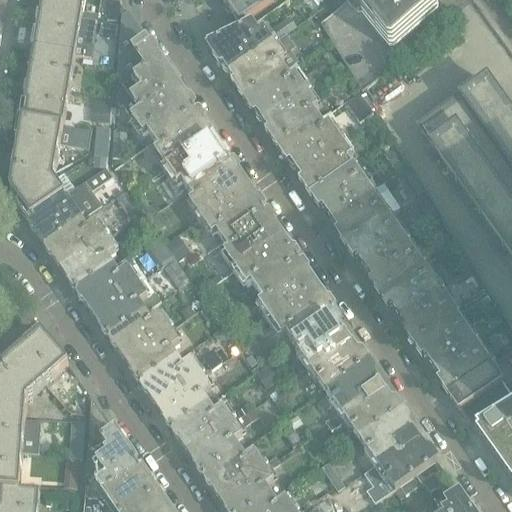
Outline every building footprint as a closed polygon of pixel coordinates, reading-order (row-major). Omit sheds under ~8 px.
[(75,60),(82,19),(85,0),(42,0),(39,22),(36,39),(33,39),(30,53),(75,60)] [(221,0),(228,9),(241,0),(221,0)] [(239,26),(273,3),(270,0),(241,0),(228,9),(239,26)] [(438,10),(429,0),(351,0),(351,1),(362,13),(361,18),(389,51),(393,52),(438,15),(438,10)] [(118,24),(121,8),(120,6),(120,4),(109,3),(106,23),(118,24)] [(135,29),(127,17),(122,21),(120,39),(135,29)] [(297,31),(289,20),(275,29),(283,41),(297,31)] [(245,104),(287,75),(279,64),(284,60),(265,34),(261,37),(253,26),(207,49),(208,50),(224,74),(228,75),(230,77),(231,79),(231,81),(230,83),(245,104)] [(118,65),(147,46),(135,29),(120,39),(118,65)] [(125,89),(160,65),(147,46),(118,65),(117,72),(117,79),(125,89)] [(300,66),(319,53),(316,47),(311,46),(297,56),(296,61),(300,66)] [(64,128),(70,89),(75,60),(30,53),(28,65),(31,66),(29,83),(24,111),(21,110),(18,124),(63,131),(64,128)] [(195,116),(178,90),(160,65),(125,89),(116,98),(115,100),(120,105),(115,109),(113,135),(133,121),(143,136),(148,132),(156,143),(195,116)] [(326,84),(317,72),(304,82),(312,94),(326,84)] [(279,153),(320,124),(312,113),(318,109),(298,81),(293,85),(287,75),(245,104),(258,123),(262,123),(265,128),(264,131),(279,153)] [(511,119),(487,85),(420,132),(432,148),(431,148),(501,245),(511,260),(511,119)] [(373,117),(361,99),(346,109),(359,127),(373,117)] [(109,127),(111,104),(92,103),(90,126),(93,126),(109,127)] [(229,165),(212,141),(195,116),(156,143),(164,154),(158,158),(177,186),(183,183),(190,193),(229,165)] [(54,185),(58,162),(61,146),(63,131),(18,124),(16,136),(19,137),(10,194),(22,212),(20,214),(28,226),(65,201),(54,185)] [(355,174),(347,162),(352,159),(332,129),(327,133),(320,124),(279,153),(292,171),(296,172),(299,176),(298,180),(313,202),(355,174)] [(92,134),(64,128),(63,131),(61,146),(88,151),(92,134)] [(106,162),(109,134),(96,133),(94,161),(99,161),(106,162)] [(126,149),(127,136),(113,135),(112,147),(126,149)] [(350,146),(358,140),(355,135),(347,141),(350,146)] [(125,162),(126,149),(112,147),(111,161),(125,162)] [(264,216),(246,190),(229,165),(190,193),(197,202),(191,206),(212,237),(217,233),(225,244),(264,216)] [(424,195),(409,170),(401,175),(417,200),(424,195)] [(387,221),(370,197),(355,174),(313,202),(320,212),(323,210),(341,235),(338,238),(346,249),(387,221)] [(374,194),(381,189),(379,186),(372,191),(374,194)] [(115,257),(94,226),(87,231),(80,222),(99,209),(99,207),(84,187),(65,201),(28,226),(76,296),(114,270),(108,262),(115,257)] [(141,214),(130,197),(127,193),(116,202),(130,223),(141,214)] [(440,221),(427,199),(417,206),(430,227),(440,221)] [(147,223),(161,213),(156,206),(150,210),(142,216),(147,223)] [(169,227),(161,215),(149,223),(157,235),(169,227)] [(136,233),(149,225),(147,223),(142,216),(131,224),(136,233)] [(299,267),(282,241),(264,216),(225,244),(231,253),(226,257),(246,286),(251,282),(259,294),(299,267)] [(380,299),(421,270),(387,221),(346,249),(354,261),(357,259),(375,285),(372,287),(380,299)] [(404,245),(412,240),(410,237),(402,243),(404,245)] [(159,274),(164,271),(175,264),(174,261),(165,248),(158,239),(150,245),(142,250),(159,274)] [(190,257),(178,240),(166,248),(178,265),(190,257)] [(406,248),(414,242),(412,240),(404,245),(406,248)] [(454,254),(444,261),(454,275),(464,268),(454,254)] [(190,285),(182,273),(176,265),(165,272),(179,293),(190,285)] [(334,316),(317,292),(299,267),(259,294),(267,304),(261,308),(281,337),(287,334),(294,344),(334,316)] [(147,303),(136,287),(127,274),(120,278),(114,270),(76,296),(108,342),(145,316),(146,317),(160,307),(154,298),(147,303)] [(414,347),(455,319),(421,270),(380,299),(388,311),(391,308),(409,334),(406,336),(414,347)] [(199,299),(221,283),(217,278),(210,283),(206,279),(192,288),(199,299)] [(438,295),(451,286),(449,283),(436,292),(438,295)] [(484,293),(462,307),(465,312),(466,314),(479,305),(488,299),(486,297),(484,293)] [(488,299),(479,305),(489,322),(498,316),(488,299)] [(215,321),(206,309),(199,315),(207,327),(215,321)] [(180,316),(186,324),(195,318),(189,310),(180,316)] [(240,321),(234,312),(223,319),(229,328),(240,321)] [(177,362),(171,354),(178,349),(158,320),(151,324),(146,317),(145,316),(108,342),(140,388),(177,362)] [(356,357),(339,331),(340,326),(334,316),(294,344),(328,394),(368,366),(362,358),(356,357)] [(489,322),(488,326),(491,331),(502,323),(498,316),(489,322)] [(231,330),(223,319),(216,324),(224,335),(231,330)] [(489,368),(472,344),(455,319),(414,347),(422,360),(425,358),(443,384),(440,386),(447,396),(489,368)] [(26,404),(68,368),(39,334),(28,343),(30,346),(26,350),(0,371),(0,420),(25,423),(26,404)] [(237,354),(234,350),(231,345),(225,349),(232,358),(237,354)] [(222,365),(213,353),(201,361),(210,373),(211,373),(222,365)] [(258,368),(252,358),(244,363),(251,373),(258,368)] [(172,434),(216,403),(190,366),(183,371),(177,362),(140,388),(172,434)] [(227,373),(222,365),(211,373),(216,381),(227,373)] [(391,406),(373,381),(374,375),(368,366),(328,394),(363,443),(402,416),(396,407),(391,406)] [(511,407),(511,400),(490,369),(489,369),(489,368),(447,396),(473,432),(511,407)] [(278,384),(269,370),(256,378),(266,393),(278,384)] [(282,401),(278,395),(271,400),(275,406),(282,401)] [(123,447),(92,403),(91,403),(87,463),(99,464),(123,447)] [(235,446),(242,440),(216,403),(172,434),(203,480),(240,454),(235,446)] [(511,407),(473,432),(511,486),(511,407)] [(250,414),(245,408),(236,415),(240,421),(250,414)] [(244,431),(259,421),(253,412),(250,414),(240,421),(238,423),(244,431)] [(425,455),(407,430),(408,425),(402,416),(363,443),(397,493),(437,466),(430,456),(425,455)] [(326,430),(338,422),(335,417),(323,425),(326,430)] [(302,427),(297,419),(288,425),(294,433),(302,427)] [(0,493),(19,495),(25,423),(0,420),(0,493)] [(330,435),(342,427),(338,422),(326,430),(330,435)] [(84,435),(85,426),(72,425),(71,434),(84,435)] [(83,445),(84,435),(71,434),(70,444),(83,445)] [(83,454),(83,445),(70,444),(70,453),(83,454)] [(131,511),(156,495),(132,460),(123,447),(99,464),(87,463),(86,481),(93,480),(96,485),(87,491),(85,490),(84,501),(107,502),(114,511),(131,511)] [(82,463),(83,454),(70,453),(69,462),(82,463)] [(273,486),(263,471),(253,458),(247,462),(240,454),(203,480),(225,511),(253,511),(272,499),(266,491),(273,486)] [(316,468),(307,454),(302,458),(311,472),(316,468)] [(269,467),(277,462),(274,457),(266,463),(269,467)] [(271,471),(280,466),(277,462),(269,467),(271,471)] [(69,465),(68,476),(78,477),(78,466),(69,465)] [(431,498),(450,484),(437,466),(397,493),(394,495),(400,504),(422,488),(423,489),(425,488),(431,498)] [(344,492),(329,467),(322,472),(324,475),(334,491),(337,496),(344,492)] [(304,490),(324,475),(322,472),(319,468),(299,482),(304,490)] [(37,511),(39,496),(19,495),(0,493),(0,511),(37,511)] [(167,511),(156,495),(131,511),(167,511)] [(468,511),(459,498),(449,505),(452,510),(448,511),(468,511)] [(291,511),(285,503),(278,508),(272,499),(253,511),(291,511)]
